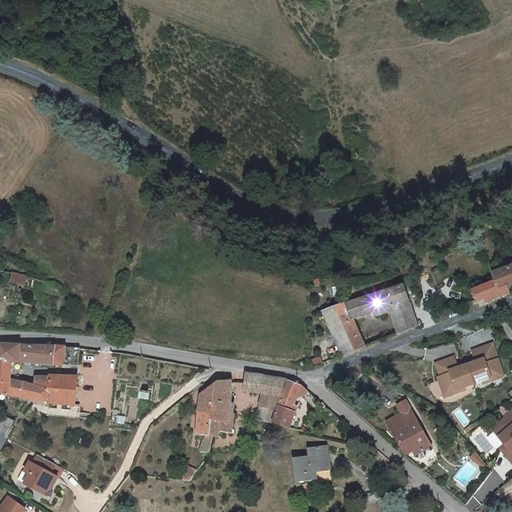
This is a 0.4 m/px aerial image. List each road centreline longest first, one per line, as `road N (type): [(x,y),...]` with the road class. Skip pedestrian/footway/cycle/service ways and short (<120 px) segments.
road 1 (tertiary): [(511,161),(353,214),(282,217),(45,80),(0,63)]
road 2 (residential): [(0,340),(305,377)]
road 3 (unclassified): [(305,377),(511,298)]
road 4 (unclassified): [(305,377),(462,511)]
